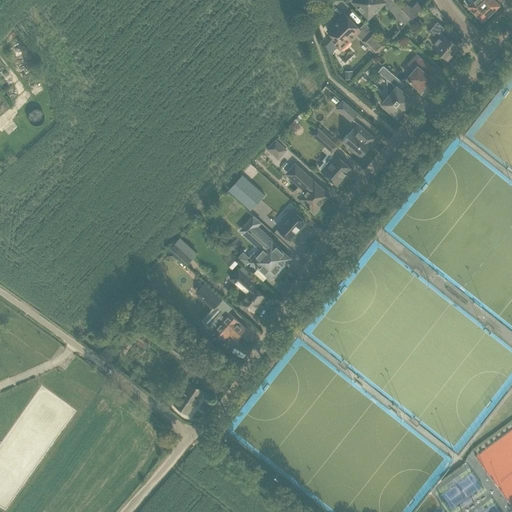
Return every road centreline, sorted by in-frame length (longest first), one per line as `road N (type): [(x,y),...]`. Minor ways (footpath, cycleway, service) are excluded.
road 1 (residential): [(191,434),(225,411),(339,218),(402,139)]
road 2 (residential): [(191,434),(0,292)]
road 3 (residential): [(402,139),(329,78),(311,32),(334,0)]
road 4 (residential): [(402,139),(490,54)]
